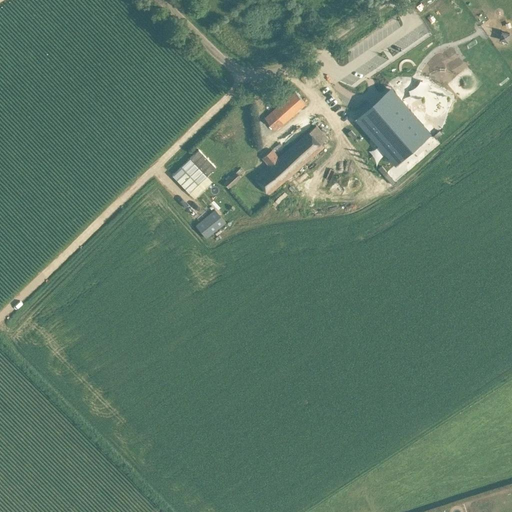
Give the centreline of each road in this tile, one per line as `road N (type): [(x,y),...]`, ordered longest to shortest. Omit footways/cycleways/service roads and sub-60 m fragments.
road 1 (track): [(0,320),(233,93),(239,71)]
road 2 (unclassified): [(387,0),(297,61),(260,74),(224,61),(160,0)]
